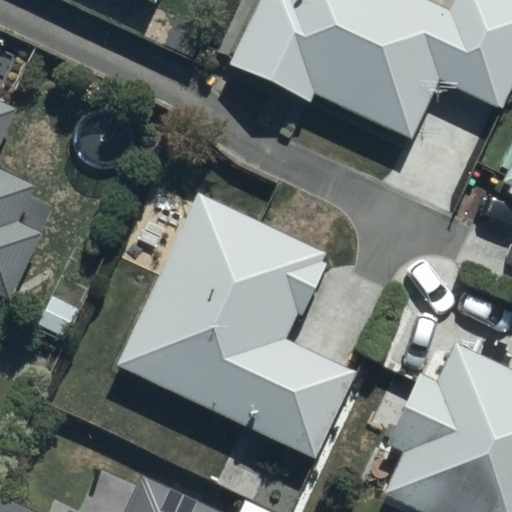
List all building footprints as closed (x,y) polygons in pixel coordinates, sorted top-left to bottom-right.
[(511,3),(505,0),(457,0),(451,12),(425,0),(259,0),(227,67),(401,152),(433,87),(491,115),(511,72),(511,3)] [(0,299),(8,303),(39,237),(12,225),(31,184),(0,169),(0,136),(12,110),(0,104),(0,299)] [(511,161),(500,185),(511,190),(511,161)] [(109,364),(307,459),(351,368),(293,341),(334,256),(194,189),(109,364)] [(370,492),(412,511),(511,511),(511,374),(511,375),(444,342),(370,492)] [(53,511),(2,488),(0,491),(0,511),(218,511),(139,475),(121,511),(53,511)]
